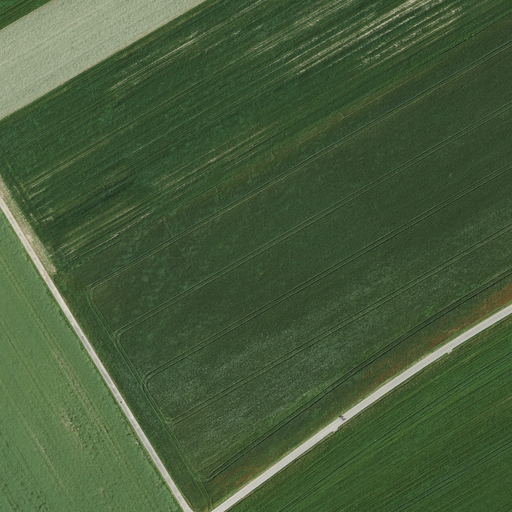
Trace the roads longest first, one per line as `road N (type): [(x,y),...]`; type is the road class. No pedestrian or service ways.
road 1 (track): [(0,205),(185,511)]
road 2 (unclassified): [(218,511),(411,370),(511,308)]
